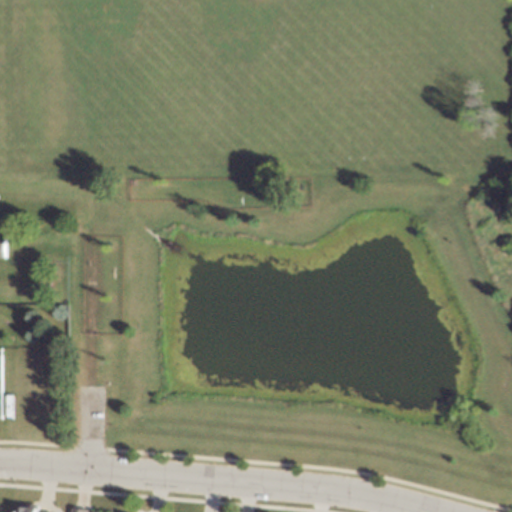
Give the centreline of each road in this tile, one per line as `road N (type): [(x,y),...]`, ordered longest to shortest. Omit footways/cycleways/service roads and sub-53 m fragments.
road 1 (residential): [(413,511),(315,488),(0,466)]
road 2 (track): [(511,360),(448,213),(452,193),(511,153)]
